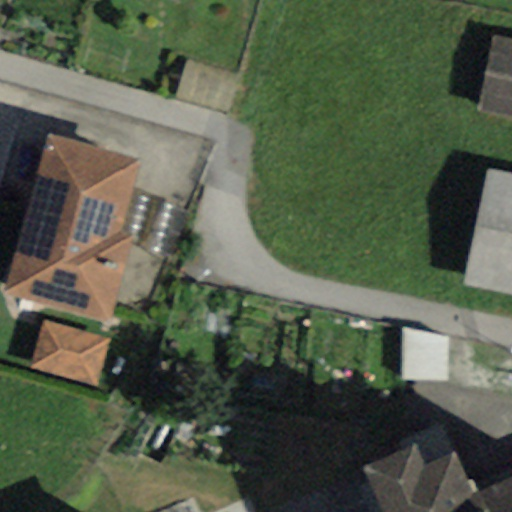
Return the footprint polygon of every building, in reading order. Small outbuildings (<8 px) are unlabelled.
[(511,39),(494,36),(477,110),(511,118),(511,39)] [(139,160),(48,135),(3,294),(107,323),(132,238),(118,234),(139,160)] [(511,174),(489,170),(464,285),(511,295),(511,174)] [(142,234),(151,202),(137,197),(127,230),(142,234)] [(147,252),(167,258),(182,210),(162,204),(147,252)] [(97,387),(110,341),(43,322),(30,368),(97,387)] [(368,472),(385,511),(511,511),(511,481),(476,498),(457,457),(422,473),(413,452),(368,472)]
